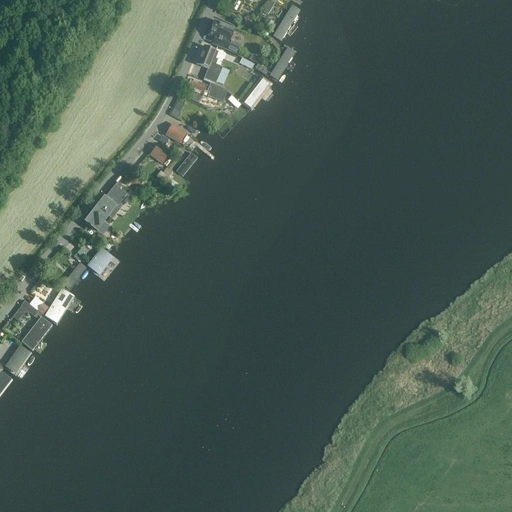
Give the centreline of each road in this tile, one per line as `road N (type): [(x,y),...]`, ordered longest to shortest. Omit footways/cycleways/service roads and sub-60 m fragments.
road 1 (residential): [(0,321),(152,130),(215,0)]
road 2 (track): [(511,328),(462,385),(373,442),(334,511)]
